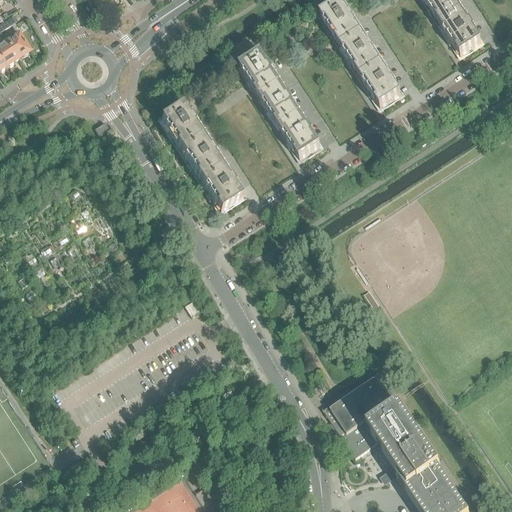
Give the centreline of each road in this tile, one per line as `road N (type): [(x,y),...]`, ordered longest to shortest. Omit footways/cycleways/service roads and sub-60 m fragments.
road 1 (residential): [(201,253),(511,53)]
road 2 (residential): [(322,511),(313,451),(201,253)]
